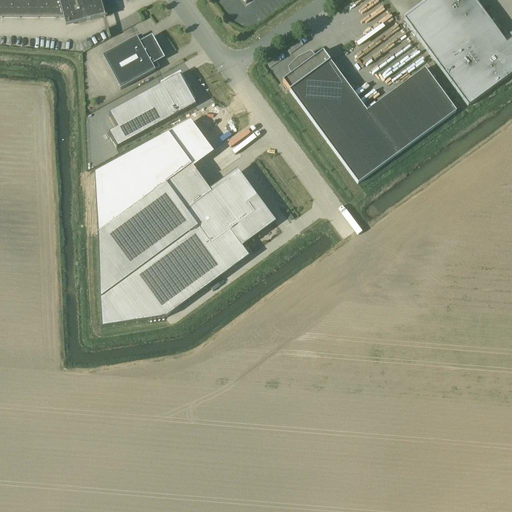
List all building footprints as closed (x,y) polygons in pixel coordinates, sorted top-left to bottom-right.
[(0,0),(0,18),(63,18),(65,27),(76,24),(102,17),(104,17),(99,0),(0,0)] [(467,107),(511,74),(511,39),(511,40),(505,44),(502,40),(472,0),(431,0),(404,20),(467,107)] [(162,59),(151,38),(139,45),(136,38),(102,57),(120,91),(154,72),(151,65),(162,59)] [(357,185),(398,155),(322,52),(313,59),(313,57),(309,55),(297,61),(288,70),(289,74),(291,75),(282,82),(357,185)] [(116,129),(108,134),(116,150),(195,106),(179,76),(108,115),(116,129)] [(190,166),(96,234),(101,329),(164,318),(248,258),(241,248),(273,225),(256,200),(247,206),(228,181),(210,194),(190,166)]
